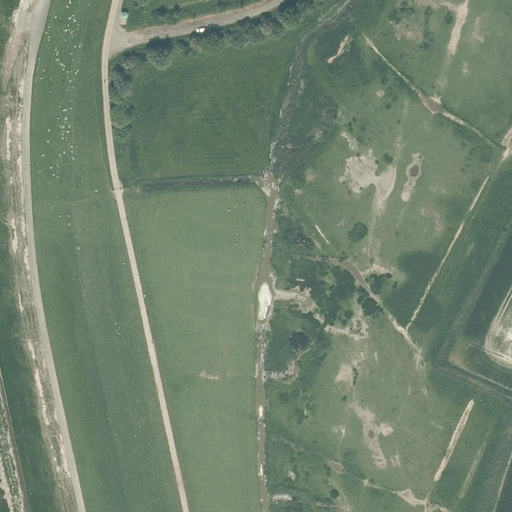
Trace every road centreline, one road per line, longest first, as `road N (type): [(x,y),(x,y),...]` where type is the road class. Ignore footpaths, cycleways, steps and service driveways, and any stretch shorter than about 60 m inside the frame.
road 1 (track): [(35,0),(22,77),(31,287),(79,511)]
road 2 (track): [(186,511),(106,135),(104,28)]
